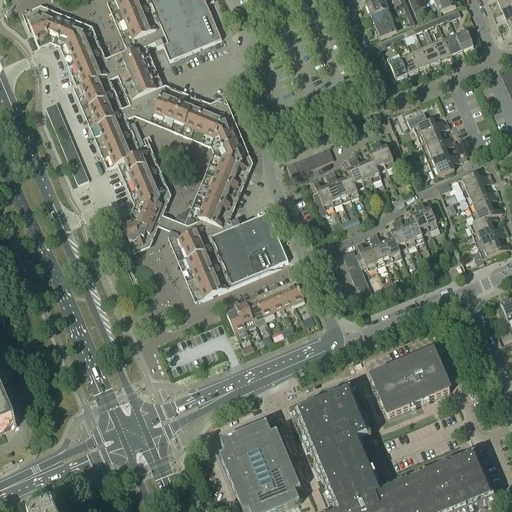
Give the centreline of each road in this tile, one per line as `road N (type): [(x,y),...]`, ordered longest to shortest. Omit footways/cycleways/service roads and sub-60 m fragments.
road 1 (secondary): [(140,421),(0,84)]
road 2 (secondary): [(0,157),(118,430)]
road 3 (residential): [(490,438),(476,435),(436,348),(273,410)]
road 4 (residential): [(329,250),(377,230),(387,210),(474,171)]
road 5 (residential): [(273,410),(209,445),(236,511)]
road 6 (residential): [(229,0),(243,35),(235,67),(263,135)]
road 7 (residential): [(337,346),(465,294)]
road 8 (residential): [(0,497),(124,444)]
road 9 (residential): [(118,430),(0,485)]
road 10 (residential): [(511,410),(465,294)]
road 11 (residential): [(278,191),(334,168),(361,139),(383,130)]
road 12 (residential): [(381,104),(496,62)]
road 13 (residential): [(267,145),(381,104)]
